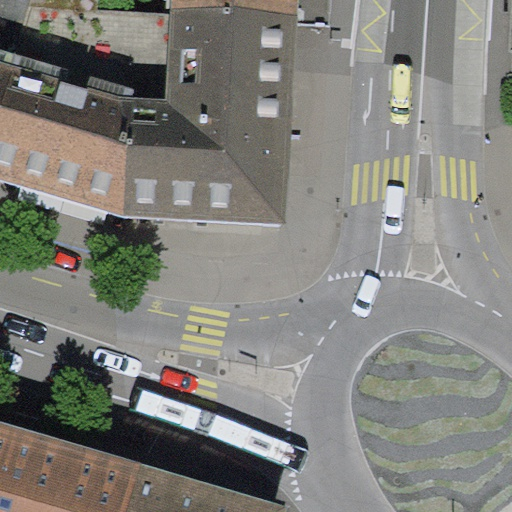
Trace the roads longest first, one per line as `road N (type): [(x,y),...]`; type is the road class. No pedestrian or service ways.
road 1 (primary): [(0,311),(320,390)]
road 2 (secondary): [(427,0),(416,293)]
road 3 (primary): [(416,293),(373,306),(334,342),(320,390)]
road 4 (primary): [(320,390),(331,483),(345,511)]
